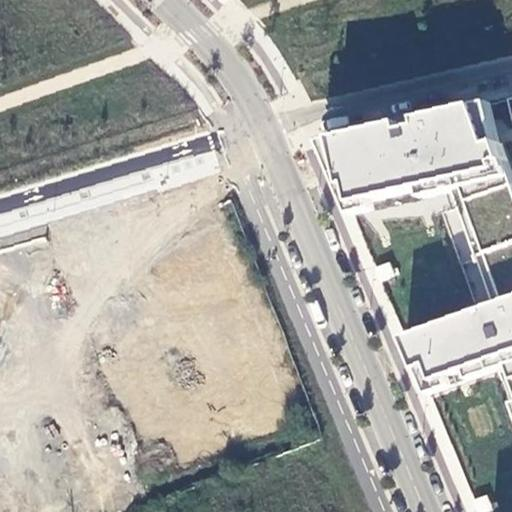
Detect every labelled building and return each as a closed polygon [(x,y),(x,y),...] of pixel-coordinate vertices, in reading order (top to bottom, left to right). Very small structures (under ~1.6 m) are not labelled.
[(511,163),(491,103),(413,122),(432,192),(462,264),(511,246),(511,163)] [(413,122),(329,143),(355,210),(432,192),(413,122)] [(227,238),(167,259),(226,432),(286,412),(227,238)] [(511,246),(462,264),(478,309),(407,336),(433,397),(498,374),(511,411),(511,246)] [(194,387),(137,409),(158,467),(216,445),(194,387)] [(0,511),(38,511),(146,475),(125,416),(0,458),(0,511)]
